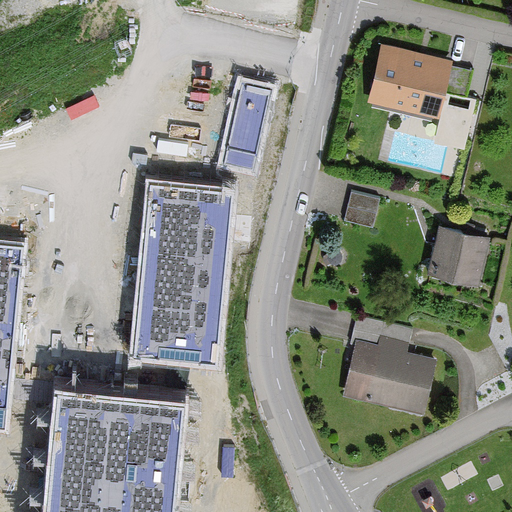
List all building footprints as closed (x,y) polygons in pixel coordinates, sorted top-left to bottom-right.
[(191,106),(213,0),(194,0),(172,101),(191,106)] [(453,61),(385,44),(370,104),(438,121),(446,91),(466,96),(472,71),(452,66),(453,61)] [(273,85),(240,78),(220,165),(254,172),(273,85)] [(234,192),(149,185),(133,360),(218,368),(234,192)] [(348,223),(374,227),(378,198),(351,194),(348,223)] [(430,274),(480,286),(493,237),(443,225),(430,274)] [(22,243),(0,240),(0,429),(6,430),(22,243)] [(345,397),(426,415),(438,360),(406,353),(411,332),(357,320),(351,347),(355,348),(345,397)] [(175,511),(186,395),(59,384),(47,511),(175,511)]
